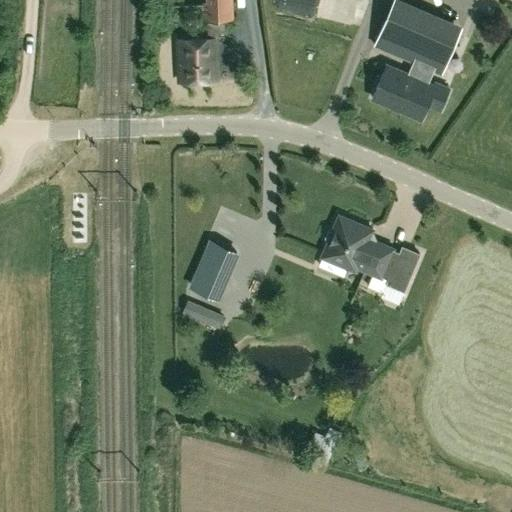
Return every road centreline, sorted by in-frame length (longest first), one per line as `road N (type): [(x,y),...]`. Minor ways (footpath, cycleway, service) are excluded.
road 1 (tertiary): [(22,133),(269,128),(511,219)]
road 2 (track): [(22,133),(32,0)]
road 3 (track): [(269,128),(251,0)]
